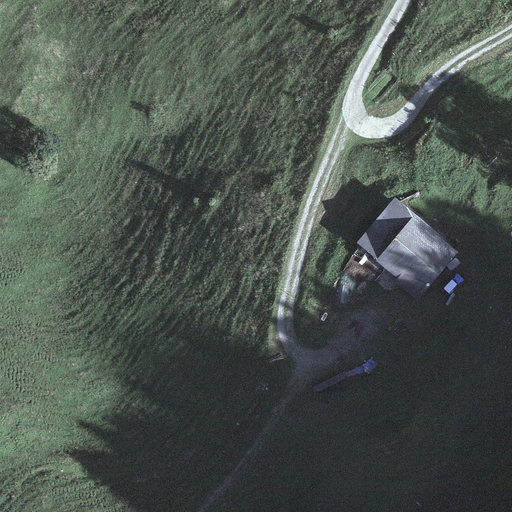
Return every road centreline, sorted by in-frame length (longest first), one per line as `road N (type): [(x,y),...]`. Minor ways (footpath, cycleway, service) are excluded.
road 1 (track): [(355,105),(333,141),(282,315),(292,343),(304,350),(351,328),(377,301)]
road 2 (track): [(407,0),(357,82),(355,105),(364,115),(384,119),(410,109),(511,27)]
road 3 (track): [(304,350),(273,424),(222,496),(201,511)]
